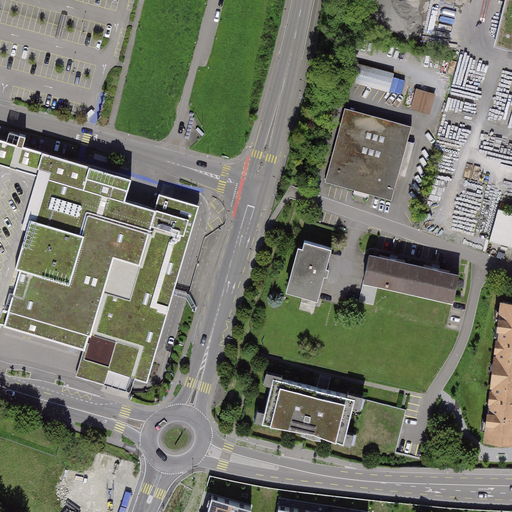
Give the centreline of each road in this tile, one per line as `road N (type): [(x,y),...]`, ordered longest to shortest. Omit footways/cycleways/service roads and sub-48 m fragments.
road 1 (residential): [(257,190),(0,115)]
road 2 (residential): [(289,192),(511,269)]
road 3 (primary): [(283,468),(511,493)]
road 4 (unclassified): [(257,190),(304,0)]
road 5 (unclassified): [(217,319),(257,190)]
